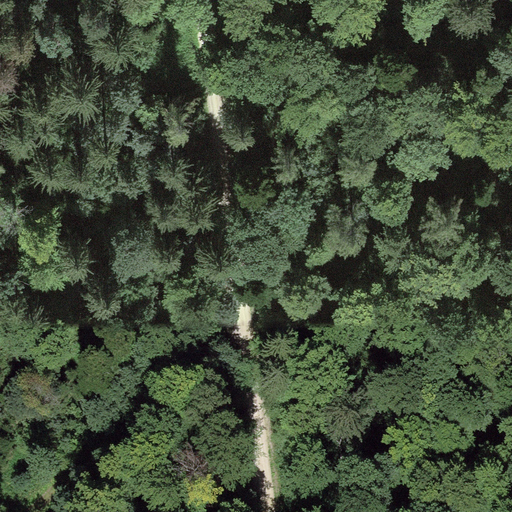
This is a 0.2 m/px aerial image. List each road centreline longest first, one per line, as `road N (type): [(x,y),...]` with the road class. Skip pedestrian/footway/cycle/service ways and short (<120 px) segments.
road 1 (track): [(196,0),(272,511)]
road 2 (track): [(242,316),(30,511)]
